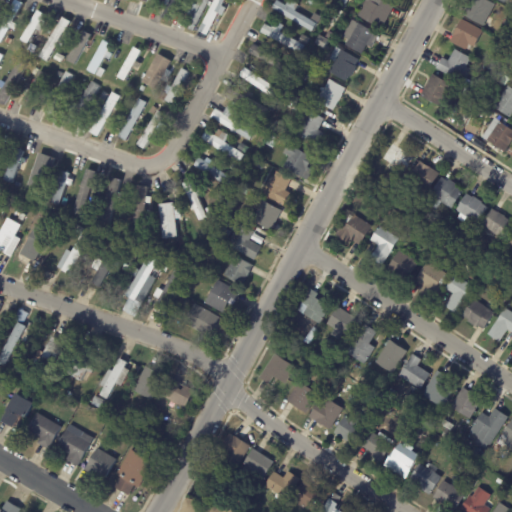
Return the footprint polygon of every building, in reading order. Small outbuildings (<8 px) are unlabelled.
[(18,0),(25,4),(4,45),(0,43),(0,33),(18,0)] [(169,8),(170,7),(165,4),(168,0),(172,2),(173,0),(183,0),(172,22),(164,18),(169,8)] [(210,0),(195,31),(187,27),(192,15),(186,12),(192,1),(199,5),(201,0),(210,0)] [(229,0),(225,8),(229,10),(225,18),(221,16),(210,37),(202,33),(218,0),(229,0)] [(275,9),(279,1),(288,6),(291,0),(301,5),(297,11),(320,24),(315,32),(275,9)] [(324,0),(319,8),(306,0),(324,0)] [(381,0),(395,7),(384,29),(362,18),(365,12),(361,10),(366,0),(381,0)] [(461,15),(469,0),(484,0),(493,5),(487,16),(491,18),(486,28),(482,26),(481,26),(461,15)] [(48,13),(45,18),(50,20),(44,30),(43,30),(40,35),(36,33),(31,43),(24,39),(40,9),(48,13)] [(471,47),(466,45),(463,50),(449,42),(452,37),(450,36),(459,19),(482,32),(473,48),(471,47)] [(511,22),(511,25),(506,38),(493,32),(497,24),(499,25),(502,19),(504,20),(505,19),(511,22)] [(71,25),(52,60),(44,55),(63,21),(71,25)] [(358,23),(380,35),(374,48),(368,45),(364,54),(347,45),(350,39),(343,36),(350,22),(357,25),(358,23)] [(282,26),(284,27),(282,32),(308,46),(303,54),(263,33),(267,24),(276,29),(279,24),(282,26)] [(95,35),(88,48),(90,49),(87,53),(86,52),(79,64),(71,60),(87,30),(95,35)] [(327,36),(330,31),(338,35),(335,41),(327,36)] [(316,44),(321,34),(329,39),(325,48),(316,44)] [(7,42),(9,37),(15,40),(13,45),(7,42)] [(113,54),(115,55),(112,61),(107,59),(98,75),(90,71),(106,41),(114,45),(110,52),(113,54)] [(264,50),(296,67),(292,75),(251,53),(256,45),(264,50)] [(140,64),(141,64),(138,69),(134,67),(128,80),(120,76),(136,46),(144,50),(137,62),(140,64)] [(360,62),(358,66),(361,67),(356,77),(353,75),(350,81),(331,71),(336,61),(331,59),(337,47),(362,60),(360,62)] [(434,69),(440,58),(446,61),(452,50),(469,58),(464,67),(468,69),(464,77),(460,75),(457,81),(434,69)] [(173,62),(169,70),(174,73),(164,90),(159,87),(158,89),(144,82),(159,54),(173,61),(173,62)] [(18,60),(15,65),(10,63),(13,57),(18,60)] [(0,102),(0,95),(18,60),(27,65),(6,105),(0,102)] [(40,70),(37,75),(32,73),(35,67),(40,70)] [(190,74),(187,80),(189,81),(186,87),(184,86),(174,105),(167,101),(184,68),(192,72),(190,74)] [(259,77),(286,92),(282,100),(241,78),(246,70),(259,77)] [(30,92),(40,71),(49,75),(34,104),(26,99),(30,92)] [(56,114),(55,117),(46,113),(67,73),(75,77),(56,114)] [(420,94),(431,75),(451,86),(444,98),(448,100),(443,109),(440,107),(439,108),(419,96),(420,94)] [(347,91),(337,111),(320,101),(332,79),(349,88),(347,91)] [(283,80),(289,83),(287,88),(280,85),(283,80)] [(101,86),(77,126),(69,121),(74,111),(70,109),(75,100),(79,103),(92,81),(101,86)] [(511,90),(511,112),(508,118),(492,107),(496,102),(495,101),(499,96),(506,86),(511,90)] [(223,96),(228,88),(268,110),(264,118),(223,96)] [(121,96),(100,137),(91,132),(97,121),(91,118),(97,108),(103,111),(113,92),(121,96)] [(104,92),(109,94),(106,100),(101,97),(104,92)] [(163,92),(168,94),(165,101),(160,99),(163,92)] [(304,102),(300,111),(289,106),(294,95),(305,100),(304,102)] [(148,103),(128,141),(119,137),(123,130),(118,128),(121,122),(126,124),(139,98),(148,103)] [(270,110),(275,101),(280,104),(275,113),(270,110)] [(154,107),(158,110),(155,115),(150,112),(154,107)] [(241,116),(238,121),(257,133),(253,141),(213,117),(218,109),(227,115),(230,109),(241,116)] [(138,145),(158,111),(165,115),(161,122),(167,126),(162,133),(157,130),(145,149),(138,145)] [(326,122),(322,131),(327,134),(321,145),(300,134),(304,127),(298,124),(304,114),(309,117),(312,111),(328,119),(326,122)] [(481,124),(475,136),(464,130),(471,119),(481,124)] [(498,149),(481,138),(493,119),(511,131),(511,138),(503,153),(498,149)] [(279,120),(286,124),(282,131),(276,127),(279,120)] [(243,164),(204,140),(209,131),(217,136),(220,130),(231,136),(227,143),(248,156),(243,164)] [(273,135),(281,140),(276,149),(268,144),(273,135)] [(243,142),(249,146),(246,151),(240,148),(243,142)] [(392,144),(412,157),(402,174),(379,160),(390,143),(392,144)] [(307,179),(284,167),(290,155),(285,152),(289,144),(316,158),(310,169),(313,170),(309,180),(307,179)] [(26,158),(24,163),(22,162),(14,183),(5,180),(17,148),(26,152),(24,158),(26,158)] [(51,157),(58,160),(48,191),(30,185),(41,154),(51,157)] [(207,155),(220,163),(222,160),(231,165),(228,169),(239,175),(230,190),(197,170),(206,154),(207,155)] [(426,167),(438,175),(427,191),(407,178),(417,161),(426,167)] [(235,164),(241,168),(239,172),(232,168),(235,164)] [(96,171),(98,172),(83,216),(74,213),(88,169),(96,171)] [(72,173),(74,174),(73,179),(77,180),(75,186),(70,185),(63,206),(54,204),(65,171),(72,173)] [(293,182),(289,191),(295,194),(289,205),(267,194),(279,171),(295,179),(293,182)] [(122,179),(125,180),(114,225),(104,222),(115,177),(122,179)] [(442,179),(446,181),(447,180),(456,186),(454,188),(461,192),(449,211),(438,205),(435,210),(425,203),(441,178),(442,179)] [(197,189),(209,218),(201,221),(185,184),(193,181),(197,189)] [(142,187),(149,188),(148,197),(153,197),(153,205),(148,204),(145,233),(134,232),(139,187),(142,187)] [(468,196),(471,198),(471,197),(481,203),(480,204),(486,208),(475,225),(465,219),(462,224),(455,219),(458,214),(454,211),(465,194),(468,196)] [(284,213),(274,231),(254,221),(265,200),(285,211),(284,213)] [(208,205),(213,202),(216,207),(212,210),(208,205)] [(179,208),(181,208),(183,220),(178,221),(180,239),(166,241),(161,206),(176,204),(177,208),(179,208)] [(493,211),(496,213),(497,212),(504,217),(504,218),(511,223),(501,240),(480,226),(490,209),(493,211)] [(23,213),(27,216),(24,222),(19,219),(23,213)] [(225,214),(235,219),(230,229),(220,223),(225,214)] [(358,246),(351,241),(348,245),(334,236),(343,222),(346,224),(352,214),(371,227),(358,246)] [(10,257),(6,254),(7,253),(0,249),(0,234),(8,219),(22,226),(16,237),(22,240),(12,258),(10,257)] [(56,220),(63,224),(62,227),(61,227),(60,228),(57,227),(57,226),(54,224),(56,220)] [(36,262),(28,258),(47,222),(54,227),(36,262)] [(256,234),(252,240),(266,248),(260,261),(230,245),(241,224),(257,232),(256,234)] [(75,231),(78,225),(86,228),(83,234),(75,231)] [(369,257),(368,257),(376,246),(368,241),(378,227),(397,240),(380,265),(369,257)] [(511,257),(503,251),(506,247),(502,245),(511,229),(511,257)] [(106,240),(109,234),(114,237),(112,242),(106,240)] [(91,240),(72,275),(59,268),(69,250),(74,252),(83,235),(91,240)] [(20,254),(34,261),(43,244),(30,236),(20,254)] [(102,288),(92,284),(113,244),(122,249),(102,288)] [(401,279),(385,269),(397,251),(415,264),(404,281),(401,279)] [(113,264),(99,255),(84,279),(98,288),(113,264)] [(161,260),(140,301),(130,296),(132,291),(125,288),(136,267),(143,271),(150,255),(161,260)] [(256,268),(247,285),(227,275),(237,255),(257,266),(256,268)] [(430,290),(419,283),(418,285),(414,283),(415,281),(413,279),(424,262),(446,276),(435,294),(430,290)] [(202,268),(210,272),(206,279),(199,276),(202,268)] [(159,297),(167,301),(181,274),(173,270),(159,297)] [(450,295),(445,291),(441,299),(436,296),(450,275),(471,288),(454,315),(442,307),(450,295)] [(188,279),(195,282),(193,287),(186,284),(188,279)] [(242,296),(240,300),(235,298),(228,313),(208,303),(220,280),(244,292),(242,296)] [(189,290),(195,293),(193,298),(187,295),(189,290)] [(312,292),(321,298),(318,302),(328,308),(317,325),(301,315),(306,308),(300,304),(309,290),(312,292)] [(141,303),(127,298),(121,312),(135,317),(141,303)] [(482,330),(480,331),(474,327),(473,328),(465,322),(466,320),(459,316),(471,299),(482,307),(486,302),(496,309),(482,330)] [(225,323),(216,340),(186,323),(196,305),(226,322),(225,323)] [(337,307),(358,321),(346,339),(341,335),(337,342),(328,335),(333,329),(326,324),(337,307)] [(31,313),(25,324),(16,319),(22,308),(31,313)] [(511,332),(507,329),(498,343),(486,335),(504,309),(511,314),(511,332)] [(0,358),(20,323),(28,327),(8,362),(0,358)] [(366,327),(375,333),(367,345),(373,349),(363,366),(344,354),(362,325),(366,327)] [(59,341),(61,342),(54,356),(58,358),(53,368),(49,366),(43,376),(35,371),(53,337),(59,341)] [(390,342),(405,353),(391,375),(374,364),(388,341),(390,342)] [(85,345),(98,352),(90,366),(95,369),(92,375),(88,372),(83,381),(68,373),(83,344),(85,345)] [(293,370),(282,386),(272,378),(267,385),(258,379),(274,355),(294,369),(293,370)] [(412,355),(419,360),(416,367),(428,375),(418,391),(397,377),(411,355),(412,355)] [(126,362),(130,364),(127,368),(130,370),(121,387),(117,385),(109,400),(101,396),(106,388),(102,386),(110,370),(115,372),(122,359),(126,362)] [(149,366),(160,372),(158,375),(166,380),(154,401),(135,391),(149,365),(149,366)] [(10,368),(20,374),(17,381),(6,375),(10,368)] [(440,374),(445,377),(440,384),(450,391),(439,408),(420,396),(436,371),(440,374)] [(368,377),(364,383),(360,380),(363,374),(368,377)] [(174,378),(198,392),(189,409),(164,395),(174,378)] [(12,381),(18,383),(13,393),(7,390),(12,381)] [(293,407),(285,402),(297,383),(316,395),(304,414),(293,407)] [(60,393),(62,387),(70,391),(68,396),(60,393)] [(462,388),(481,401),(467,421),(449,408),(462,388)] [(389,390),(395,394),(391,399),(385,395),(389,390)] [(409,391),(416,396),(408,408),(401,403),(409,391)] [(26,417),(21,414),(13,428),(2,422),(19,393),(37,403),(28,418),(26,417)] [(97,397),(108,401),(106,407),(94,402),(97,397)] [(341,410),(328,431),(313,421),(313,422),(307,418),(317,402),(323,406),(326,400),(341,410)] [(500,414),(507,418),(488,447),(487,446),(484,451),(473,444),(476,439),(468,433),(481,414),(488,419),(494,409),(500,414)] [(63,427),(51,450),(38,443),(41,437),(29,430),(38,414),(63,427)] [(339,439),(331,434),(342,416),(347,420),(351,414),(362,420),(358,426),(364,431),(353,448),(339,439)] [(511,451),(503,446),(503,445),(498,441),(511,419),(511,451)] [(442,420),(452,426),(449,431),(439,426),(442,420)] [(408,428),(411,424),(419,430),(416,434),(408,428)] [(444,430),(454,436),(450,442),(441,436),(444,430)] [(78,465),(70,461),(73,455),(60,448),(69,431),(83,439),(86,433),(96,439),(81,467),(78,465)] [(390,445),(381,459),(382,459),(378,466),(367,459),(370,455),(368,454),(369,453),(358,446),(368,432),(375,437),(376,436),(390,445)] [(231,436),(234,438),(249,447),(236,469),(221,459),(225,453),(218,449),(227,434),(231,436)] [(399,446),(418,458),(404,479),(384,466),(392,453),(393,454),(399,445),(399,446)] [(92,475),(85,470),(98,449),(118,461),(108,478),(95,470),(93,475),(92,475)] [(128,495),(117,488),(122,478),(118,475),(134,449),(157,463),(142,488),(137,486),(131,496),(128,495)] [(483,455),(479,461),(471,456),(475,449),(483,455)] [(254,452),(272,463),(261,481),(239,468),(251,450),(254,452)] [(416,484),(408,479),(417,465),(425,470),(429,464),(437,469),(433,474),(440,478),(428,497),(418,490),(420,487),(416,484)] [(271,472),(282,479),(286,472),(298,480),(292,489),(284,499),(263,485),(271,472)] [(304,483),(310,488),(307,493),(311,495),(314,490),(323,496),(312,511),(310,511),(291,500),(302,482),(304,483)] [(449,486),(449,487),(450,486),(453,488),(452,488),(464,496),(453,511),(432,497),(442,482),(449,486)] [(487,501),(483,507),(489,510),(487,511),(458,511),(468,496),(471,498),(477,488),(490,496),(487,501)] [(329,501),(344,511),(343,511),(320,511),(328,500),(329,501)] [(21,508),(24,510),(23,511),(0,511),(0,508),(5,511),(10,502),(21,508)]
